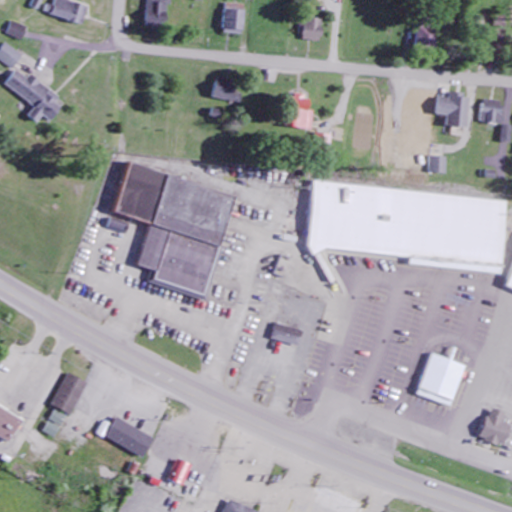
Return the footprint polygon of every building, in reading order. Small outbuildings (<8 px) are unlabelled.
[(45,15),(83,27),(89,7),(65,0),(56,0),(54,9),(48,7),(45,15)] [(168,29),(169,0),(147,0),(147,28),(168,29)] [(244,13),(225,12),(224,36),(243,37),(244,13)] [(323,21),(303,20),(302,43),(323,43),(323,21)] [(28,30),(12,23),(6,36),(22,43),(28,30)] [(420,46),(438,48),(440,29),(423,27),(420,46)] [(511,55),(510,31),(496,31),(496,56),(511,55)] [(0,52),(0,62),(12,72),(22,58),(6,45),(0,52)] [(61,109),(54,105),(59,98),(29,78),(27,80),(15,72),(5,88),(35,108),(28,119),(37,124),(41,118),(51,124),(61,109)] [(243,95),(234,93),(236,82),(218,80),(215,101),(241,105),(243,95)] [(312,132),(314,112),(310,112),(311,99),(291,96),(287,129),(312,132)] [(453,129),(475,130),(477,97),(456,96),(455,100),(445,100),(444,117),(453,118),(453,129)] [(489,124),(510,126),(511,103),(491,101),(489,124)] [(438,175),(453,176),(453,159),(438,158),(438,175)] [(129,160),(234,196),(217,245),(221,247),(203,300),(146,280),(150,268),(136,263),(149,224),(112,211),(129,160)] [(498,273),(403,264),(404,256),(307,247),(313,181),(505,199),(498,273)] [(511,288),(503,285),(511,264),(511,288)] [(274,343),(302,348),(304,332),(277,327),(274,343)] [(428,351),(461,364),(446,405),(413,392),(428,351)] [(89,386),(70,376),(53,408),(72,418),(89,386)] [(507,424),(501,443),(494,441),(492,445),(480,441),(481,437),(477,435),(483,416),(485,417),(487,408),(500,413),(498,421),(507,424)] [(0,439),(9,446),(23,424),(0,409),(0,439)] [(56,440),(67,418),(55,412),(45,435),(56,440)] [(107,441),(146,459),(155,439),(116,421),(107,441)] [(193,468),(178,461),(169,482),(184,488),(193,468)] [(321,511),(311,507),(318,493),(347,507),(344,511),(321,511)] [(220,511),(226,499),(256,511),(220,511)]
